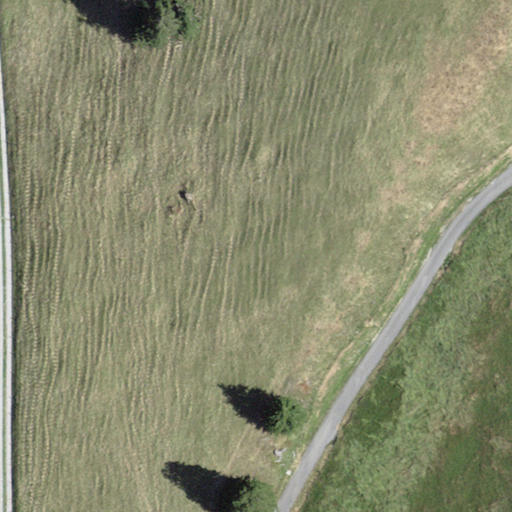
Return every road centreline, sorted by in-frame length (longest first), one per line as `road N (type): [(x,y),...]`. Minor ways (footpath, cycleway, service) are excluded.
road 1 (unclassified): [(511,176),(462,220),(279,511)]
road 2 (track): [(0,156),(5,511)]
